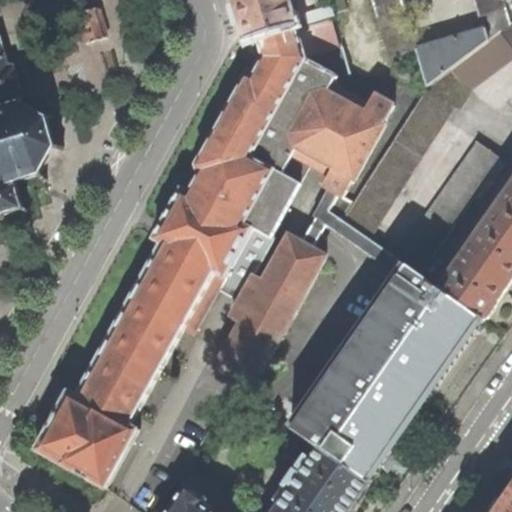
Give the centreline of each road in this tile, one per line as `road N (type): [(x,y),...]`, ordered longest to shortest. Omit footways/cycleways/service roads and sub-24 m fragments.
road 1 (residential): [(0,409),(195,63),(206,30),(199,0)]
road 2 (residential): [(511,387),(424,511)]
